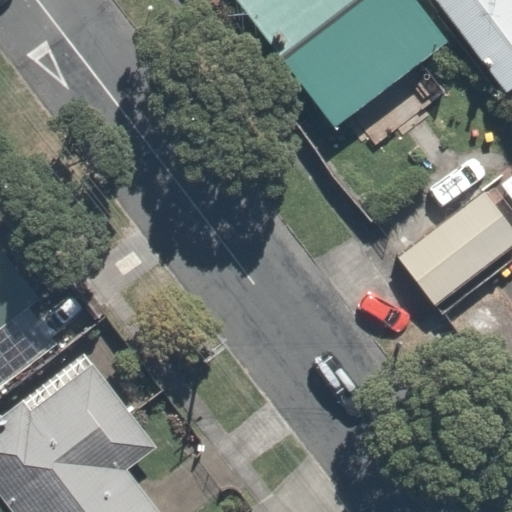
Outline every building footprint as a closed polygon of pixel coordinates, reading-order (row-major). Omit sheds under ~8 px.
[(222,0),(320,133),(445,40),(415,0),(222,0)] [(511,0),(415,0),(445,40),(485,94),(511,73),(511,0)] [(511,230),(511,225),(477,182),(392,249),(428,296),(511,230)] [(0,231),(0,380),(73,323),(0,231)] [(78,348),(0,406),(0,491),(15,511),(159,511),(127,469),(154,448),(78,348)]
